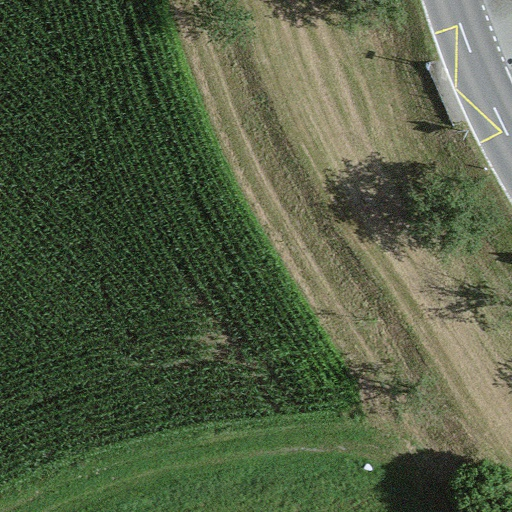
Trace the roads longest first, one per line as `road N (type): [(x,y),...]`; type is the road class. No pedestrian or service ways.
road 1 (track): [(450,511),(391,451),(321,434),(168,461),(42,511)]
road 2 (tertiary): [(454,0),(511,138)]
